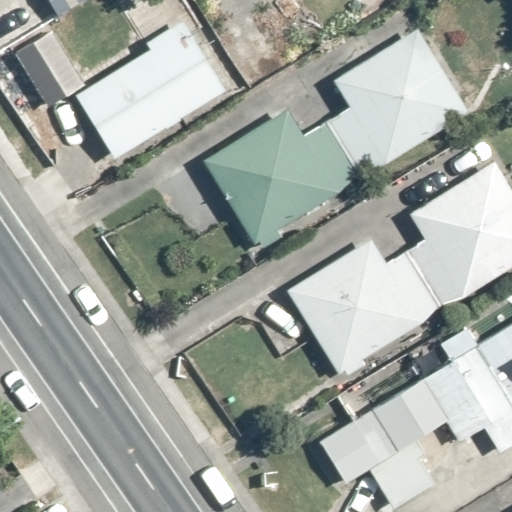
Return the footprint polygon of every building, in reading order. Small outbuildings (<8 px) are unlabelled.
[(48,0),(61,19),(87,0),(48,0)] [(227,89),(184,20),(150,42),(153,47),(78,93),(117,157),(227,89)] [(82,85),(51,30),(15,51),(46,106),(82,85)] [(425,61),(404,32),(335,80),(351,102),(306,134),(284,104),(202,161),(259,243),(375,163),(379,170),(469,107),(433,56),(425,61)] [(511,260),(511,189),(492,158),(410,211),(426,236),(391,258),(374,231),(287,288),(341,372),(511,260)] [(511,442),(511,315),(475,339),(469,329),(438,348),(445,360),(320,440),(347,482),(370,468),(395,507),(435,481),(411,443),(448,420),(460,440),(484,425),(500,450),(511,442)]
